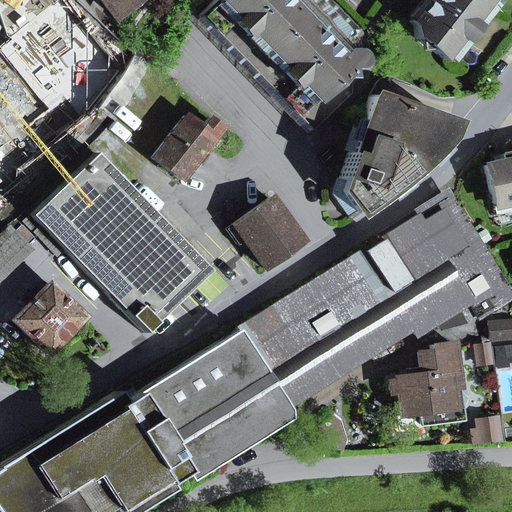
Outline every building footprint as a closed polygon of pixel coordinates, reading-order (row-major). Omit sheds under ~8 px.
[(8,15),(30,37),(52,16),(37,0),(0,0),(0,21),(1,22),(8,15)] [(99,0),(113,16),(135,0),(157,0),(163,6),(166,0),(99,0)] [(363,55),(356,51),(347,52),(296,0),(214,0),(198,15),(309,131),(348,94),(349,68),(359,67),(364,61),(363,55)] [(307,0),(348,42),(360,31),(330,0),(307,0)] [(426,0),(409,22),(413,25),(414,38),(443,60),(444,58),(442,57),(447,50),(457,37),(463,42),(475,27),(469,22),(484,3),(485,2),(486,0),(426,0)] [(475,27),(477,28),(492,9),(484,3),(469,22),(475,27)] [(447,50),(455,56),(465,43),(463,42),(457,37),(447,50)] [(443,136),(449,123),(369,95),(349,154),(347,153),(338,179),(343,181),(339,191),(354,213),(386,190),(425,156),(443,136)] [(200,163),(206,155),(201,151),(219,128),(207,119),(200,129),(184,116),(151,158),(179,180),(195,159),(200,163)] [(483,166),(493,208),(511,203),(511,152),(501,155),(502,162),(483,166)] [(29,216),(142,333),(207,271),(94,153),(29,216)] [(498,304),(511,294),(449,194),(415,216),(419,223),(439,210),(462,246),(498,304)] [(243,241),(263,268),(300,242),(268,198),(225,229),(237,245),(243,241)] [(497,225),(511,221),(511,203),(493,208),(497,225)] [(235,329),(259,373),(262,371),(441,259),(441,260),(462,246),(439,210),(419,223),(415,216),(235,329)] [(0,234),(0,278),(30,249),(8,226),(0,234)] [(462,315),(471,309),(477,317),(498,304),(462,246),(441,260),(441,259),(262,371),(284,407),(408,328),(413,335),(457,308),(462,315)] [(47,283),(11,321),(46,355),(83,318),(47,283)] [(511,321),(487,323),(488,340),(511,338),(511,321)] [(184,475),(286,410),(284,407),(262,371),(259,373),(235,329),(120,402),(114,391),(53,430),(0,463),(0,511),(134,511),(168,490),(165,484),(183,473),(184,475)] [(420,425),(461,420),(451,343),(429,346),(430,351),(418,352),(420,368),(403,371),(404,377),(390,380),(386,388),(389,393),(394,395),(397,417),(419,414),(420,425)] [(511,345),(494,347),(496,366),(511,364),(511,345)] [(326,447),(340,449),(341,441),(335,422),(329,417),(319,427),(326,447)]
